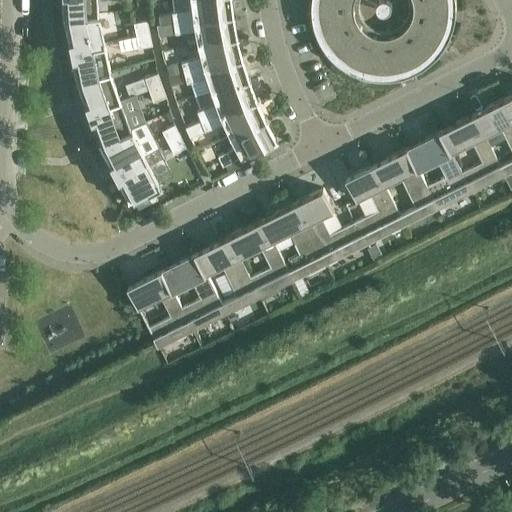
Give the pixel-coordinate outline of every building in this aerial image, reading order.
[(98,12),(96,0),(60,0),(62,18),(99,13),(99,12),(98,12)] [(228,2),(228,0),(190,0),(191,9),(172,12),(172,14),(173,23),(229,15),(228,2)] [(313,0),(314,1),(314,3),(314,8),(314,12),(308,12),(310,24),(316,22),(317,27),(318,30),(320,35),(321,38),(323,41),(325,45),(327,48),(329,50),(324,54),(331,62),(336,58),(339,60),(342,63),(345,65),(348,67),(352,69),(355,71),(359,73),(362,74),(360,79),(370,82),(372,76),(375,77),(379,77),(386,78),(390,78),(394,77),(399,77),(402,76),(404,81),(414,78),(412,73),(415,71),(419,70),(422,68),(426,65),(429,63),(432,61),(435,58),(438,56),(442,60),(449,51),(444,48),(446,44),(448,41),(450,38),(452,34),(453,31),(454,27),(455,23),(456,20),(462,21),(463,10),(457,9),(458,5),(457,1),(457,0),(313,0)] [(99,13),(62,18),(62,19),(68,43),(73,48),(72,48),(72,49),(104,42),(98,14),(99,13)] [(172,14),(159,16),(160,25),(162,24),(173,23),(172,14)] [(232,28),(229,15),(173,23),(175,33),(195,30),(197,44),(238,36),(238,35),(236,35),(235,31),(232,28)] [(134,23),(136,36),(150,33),(147,20),(134,23)] [(173,23),(162,24),(163,35),(175,33),(173,23)] [(152,45),(150,33),(136,36),(139,48),(152,45)] [(236,46),(238,42),(237,37),(238,36),(197,44),(201,57),(181,62),(184,73),(239,58),(236,46)] [(71,56),(76,81),(75,81),(75,82),(111,71),(110,71),(104,42),(72,49),(72,50),(73,50),(71,56)] [(243,71),(239,58),(184,73),(187,83),(206,78),(211,91),(250,78),(249,78),(247,73),(243,71)] [(111,71),(75,82),(76,82),(84,106),(85,106),(90,110),(89,110),(90,111),(120,100),(110,72),(111,72),(111,71)] [(145,78),(149,90),(162,85),(158,73),(145,78)] [(249,88),(251,84),(249,79),(250,79),(250,78),(211,91),(215,104),(197,111),(201,121),(254,100),(249,88)] [(166,97),(162,85),(149,90),(153,102),(166,97)] [(511,171),(511,104),(508,97),(475,113),(486,136),(502,128),(511,147),(511,159),(501,165),(505,174),(511,171)] [(130,128),(120,100),(90,111),(90,112),(93,111),(95,116),(89,118),(97,142),(97,143),(131,128),(131,127),(130,128)] [(259,112),(254,100),(201,121),(185,127),(190,137),(223,124),(230,137),(267,119),(266,118),(265,119),(263,115),(259,112)] [(486,136),(475,113),(442,130),(453,152),(474,142),(484,162),(463,172),(472,191),(505,174),(501,165),(486,136)] [(267,129),(268,124),(266,120),(267,119),(230,137),(235,147),(218,156),(223,166),(224,165),(246,154),(273,140),(267,129)] [(162,131),(168,142),(180,136),(174,125),(162,131)] [(131,128),(97,143),(98,143),(110,166),(115,163),(118,168),(115,169),(115,170),(144,155),(130,129),(131,128)] [(472,191),(463,172),(453,152),(442,130),(409,146),(420,169),(439,159),(447,176),(428,186),(439,208),(472,191)] [(186,147),(180,136),(168,142),(174,153),(186,147)] [(439,208),(428,186),(420,169),(409,146),(375,163),(386,185),(402,177),(417,207),(401,215),(405,224),(439,208)] [(250,160),(246,154),(224,165),(227,172),(250,160)] [(159,183),(144,155),(115,170),(116,171),(119,169),(122,174),(116,177),(127,199),(127,200),(127,201),(133,198),(138,209),(158,198),(152,188),(160,184),(160,182),(159,183)] [(405,224),(401,215),(386,185),(375,163),(347,177),(358,199),(371,193),(379,210),(355,222),(366,244),(405,224)] [(324,188),(297,202),(327,263),(366,244),(355,222),(331,233),(323,217),(335,211),(324,188)] [(327,263),(297,202),(263,219),(274,241),(290,233),(305,262),(289,270),(294,280),(327,263)] [(294,280),(289,270),(274,241),(263,219),(230,235),(241,257),(262,247),(272,267),(251,277),(260,296),(294,280)] [(260,296),(251,277),(241,257),(230,235),(197,252),(208,274),(224,266),(238,295),(222,303),(227,313),(260,296)] [(208,274),(197,252),(163,268),(174,291),(193,281),(202,298),(183,307),(194,329),(227,313),(222,303),(208,274)] [(194,329),(183,307),(174,291),(163,268),(129,285),(140,307),(162,296),(172,316),(150,327),(159,346),(194,329)]
